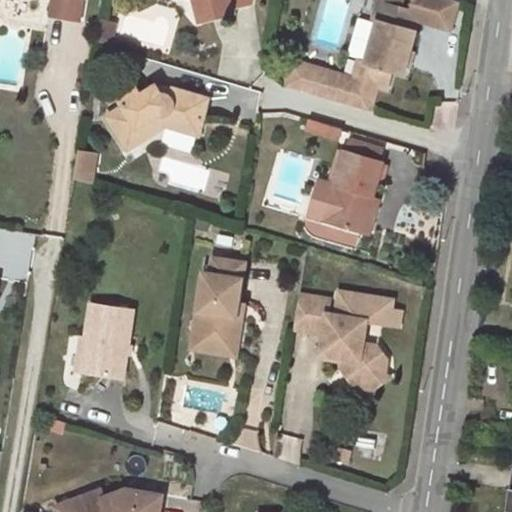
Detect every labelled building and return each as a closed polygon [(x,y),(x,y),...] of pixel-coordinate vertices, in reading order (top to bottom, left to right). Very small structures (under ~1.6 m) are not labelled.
[(79,20),(82,0),(53,0),(51,16),(79,20)] [(197,0),(204,23),(216,20),(214,13),(224,10),(226,17),(238,14),(237,9),(254,4),(255,0),(197,0)] [(459,2),(452,0),(412,0),(410,10),(403,8),(385,3),(385,0),(375,0),(370,19),(375,21),(363,62),(355,60),(350,78),(293,61),(286,86),(370,111),(378,87),(387,90),(392,72),(403,75),(419,21),(451,30),(459,2)] [(405,0),(385,0),(385,3),(403,8),(405,0)] [(118,23),(104,21),(101,38),(112,40),(118,23)] [(112,40),(101,38),(100,44),(109,47),(112,40)] [(101,92),(104,71),(92,70),(89,90),(101,92)] [(170,97),(161,94),(157,87),(142,96),(136,86),(118,96),(124,107),(109,116),(129,148),(165,125),(199,136),(209,99),(172,89),(170,97)] [(172,91),(157,87),(161,94),(170,97),(172,91)] [(342,129),(310,119),(307,131),(325,137),(326,135),(338,139),(342,129)] [(382,148),(352,139),(349,152),(378,161),(382,148)] [(349,152),(344,151),(343,153),(323,221),(362,233),(372,199),(383,163),(378,161),(349,152)] [(79,152),(74,179),(91,184),(99,158),(79,152)] [(308,216),(323,221),(343,153),(340,152),(331,183),(319,180),(308,216)] [(369,234),(379,200),(372,199),(362,233),(369,234)] [(243,280),(245,263),(214,258),(212,274),(205,273),(194,335),(238,342),(244,306),(238,305),(243,280)] [(335,319),(327,317),(329,303),(299,298),(294,332),(323,337),(321,349),(322,350),(328,358),(349,362),(347,371),(356,383),(371,386),(383,378),(386,362),(377,350),(362,347),(366,325),(398,330),(400,316),(390,314),(392,305),(339,295),(335,319)] [(132,314),(91,307),(85,341),(79,375),(104,379),(112,380),(121,382),(127,348),(132,314)] [(131,349),(137,315),(132,314),(127,348),(131,349)] [(238,342),(194,335),(192,347),(236,355),(238,342)] [(79,375),(85,341),(80,340),(74,374),(79,375)] [(347,371),(349,362),(328,358),(322,350),(315,354),(320,362),(341,365),(340,373),(352,389),(372,393),(387,382),(383,378),(371,386),(356,383),(347,371)] [(105,458),(83,466),(87,475),(108,467),(105,458)] [(160,511),(163,495),(127,489),(115,493),(103,498),(100,490),(55,507),(56,511),(160,511)]
